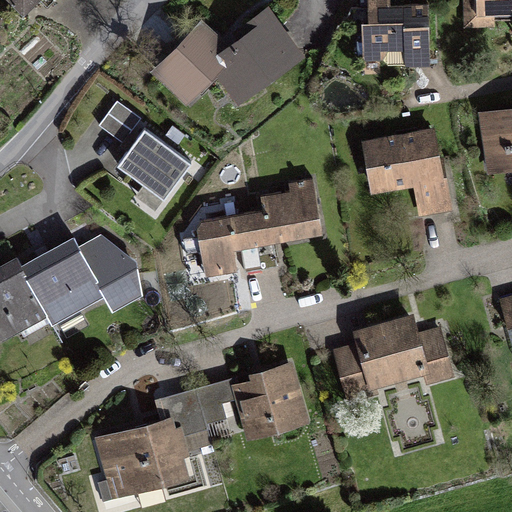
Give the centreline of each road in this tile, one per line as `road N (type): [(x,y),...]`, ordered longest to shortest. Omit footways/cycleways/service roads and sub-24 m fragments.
road 1 (residential): [(3,468),(105,385),(161,360),(400,287),(511,243)]
road 2 (residential): [(0,162),(121,15),(143,0)]
